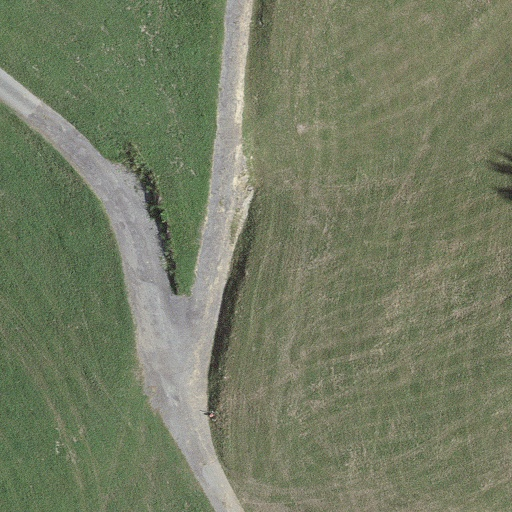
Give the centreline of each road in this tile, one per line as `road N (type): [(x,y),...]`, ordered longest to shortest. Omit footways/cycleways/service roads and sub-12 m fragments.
road 1 (unclassified): [(0,86),(91,161),(156,280),(184,409),(232,511)]
road 2 (track): [(184,409),(210,315),(246,0)]
